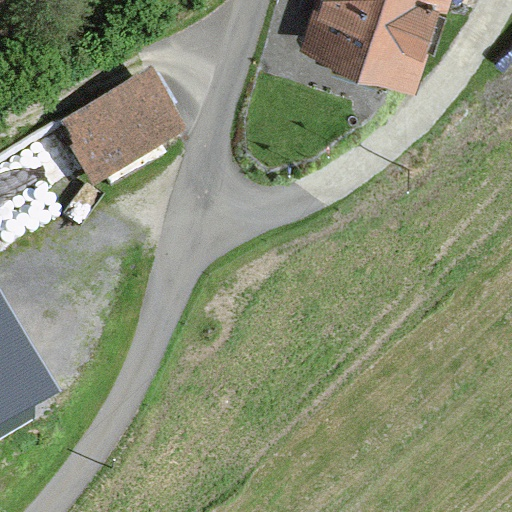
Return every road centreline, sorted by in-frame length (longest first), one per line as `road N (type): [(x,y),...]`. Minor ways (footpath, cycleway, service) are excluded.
road 1 (unclassified): [(267,0),(192,328),(137,448),(84,511)]
road 2 (track): [(511,42),(456,122),(391,176),(310,226),(213,238)]
